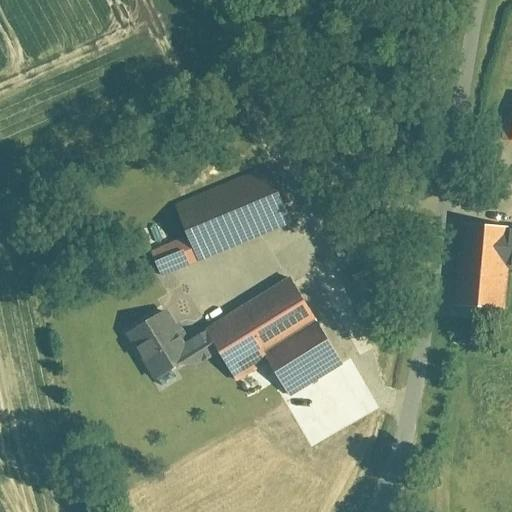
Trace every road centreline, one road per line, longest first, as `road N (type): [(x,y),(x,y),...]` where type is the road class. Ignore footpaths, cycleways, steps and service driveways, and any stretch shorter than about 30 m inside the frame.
road 1 (unknown): [(447,0),(420,227),(331,231),(300,259),(346,365),(401,441)]
road 2 (residential): [(376,511),(410,416),(479,0)]
